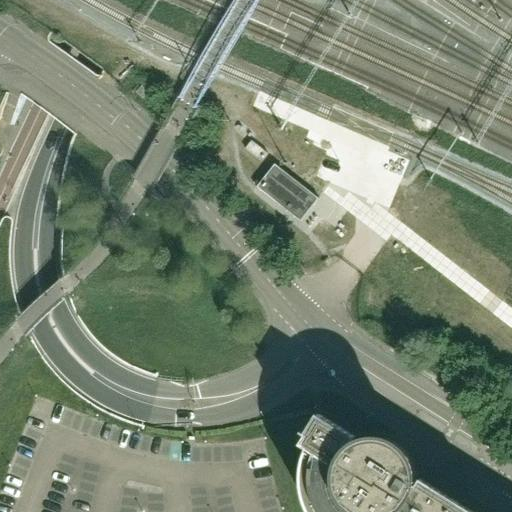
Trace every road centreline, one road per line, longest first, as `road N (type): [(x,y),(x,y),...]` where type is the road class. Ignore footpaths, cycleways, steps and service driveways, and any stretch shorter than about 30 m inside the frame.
road 1 (tertiary): [(42,188),(25,203),(22,229),(29,303),(54,354),(102,396),(148,415),(211,418),(272,396),(329,348)]
road 2 (tertiary): [(310,327),(257,374),(223,388),(180,394),(129,381),(91,355),(67,325),(49,274),(50,208),(42,188)]
road 3 (tertiary): [(310,327),(139,136),(0,37)]
road 4 (tertiary): [(511,466),(329,348)]
road 5 (tertiary): [(123,0),(42,188)]
